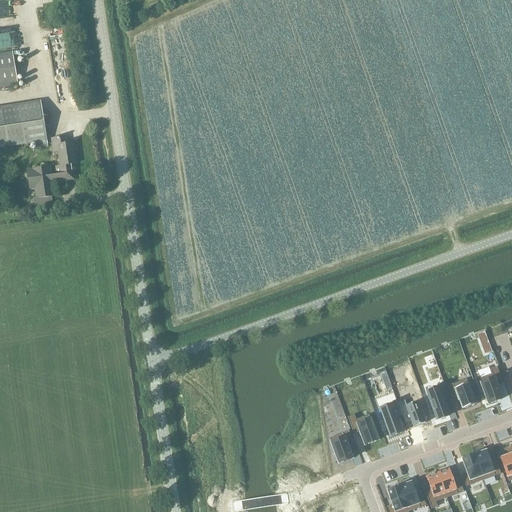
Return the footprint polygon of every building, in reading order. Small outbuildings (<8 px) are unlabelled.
[(0,88),(18,85),(12,52),(0,53),(0,88)] [(47,147),(46,143),(40,104),(0,110),(0,150),(37,144),(38,149),(47,147)] [(57,176),(73,174),(72,165),(76,164),(72,143),(67,144),(66,137),(51,139),(53,153),(58,152),(61,166),(56,166),(57,176)] [(74,180),(73,174),(57,176),(51,177),(50,168),(26,171),(29,190),(34,189),(36,199),(33,199),(35,209),(53,206),(52,197),(54,197),(52,183),(74,180)] [(485,336),(478,339),(483,350),(484,349),(486,354),(492,351),(485,336)] [(492,374),(479,379),(488,405),(502,400),(497,386),(502,384),(497,368),(491,370),(492,374)] [(356,381),(354,382),(359,395),(362,394),(364,400),(368,398),(361,379),(356,381)] [(466,380),(447,387),(451,398),(457,396),(462,410),(475,405),(466,380)] [(438,389),(427,393),(430,403),(428,403),(432,413),(434,412),(437,420),(449,416),(443,400),(449,398),(443,383),(437,385),(438,389)] [(392,405),(380,409),(384,421),(382,422),(385,430),(387,430),(390,437),(402,433),(396,418),(402,416),(398,404),(397,401),(391,403),(392,405)] [(404,401),(398,403),(405,424),(411,422),(413,428),(425,423),(423,417),(425,416),(422,409),(420,410),(417,402),(406,406),(404,401)] [(354,416),(348,418),(354,434),(360,432),(365,446),(378,441),(369,415),(356,420),(354,416)] [(348,432),(329,439),(338,464),(352,459),(347,445),(353,443),(348,432)] [(506,457),(500,459),(509,482),(511,480),(511,457),(508,448),(503,450),(506,457)] [(474,455),(483,481),(501,474),(496,463),(491,465),(486,452),(474,456),(474,455)] [(467,473),(461,476),(466,487),(483,481),(474,455),(462,459),(467,473)] [(448,469),(437,474),(447,499),(463,492),(459,481),(453,483),(448,469)] [(431,491),(425,493),(431,509),(437,507),(436,503),(447,499),(437,474),(426,478),(431,491)] [(399,487),(408,511),(409,511),(426,506),(422,495),(416,497),(411,483),(400,487),(399,487)] [(392,505),(387,507),(388,511),(408,511),(399,487),(387,491),(392,505)]
